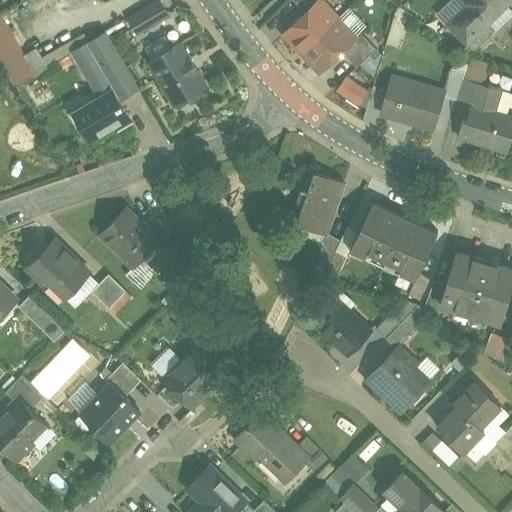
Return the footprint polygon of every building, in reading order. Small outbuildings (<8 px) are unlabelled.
[(162,0),(131,19),(139,32),(170,14),(162,0)] [(320,0),(308,12),(285,34),(303,52),(340,17),(323,0),(320,0)] [(295,0),(308,12),(320,0),(295,0)] [(511,0),(465,0),(469,3),(448,23),(467,43),(489,22),(511,0)] [(511,14),(496,29),(490,35),(503,49),(511,39),(511,14)] [(39,75),(3,16),(0,18),(0,56),(18,87),(39,75)] [(340,17),(303,52),(321,71),(343,50),(358,36),(357,35),(340,17)] [(489,22),(467,43),(474,50),(490,35),(496,29),(489,22)] [(362,31),(357,35),(358,36),(343,50),(359,66),(378,48),(362,31)] [(107,33),(75,52),(99,91),(112,84),(121,99),(139,88),(107,33)] [(181,44),(152,61),(178,104),(207,86),(197,71),(199,70),(192,59),(191,60),(181,44)] [(453,68),(446,90),(447,90),(445,95),(458,99),(465,79),(467,72),(453,68)] [(394,75),(382,113),(435,129),(445,95),(447,90),(446,90),(394,75)] [(357,102),(362,84),(336,77),(331,96),(357,102)] [(479,83),(465,79),(458,99),(473,104),(479,83)] [(502,90),(479,83),(473,104),(468,119),(465,118),(460,137),(461,137),(462,135),(485,142),(485,145),(509,152),(511,142),(511,115),(496,110),(502,90)] [(112,84),(99,91),(105,101),(94,107),(93,106),(77,115),(92,141),(94,140),(93,140),(116,126),(119,131),(121,130),(119,127),(132,120),(124,106),(125,105),(121,99),(112,84)] [(345,182),(311,170),(293,220),(295,215),(312,221),(310,226),(327,232),(345,182)] [(374,200),(352,247),(354,248),(357,243),(370,249),(368,255),(400,271),(403,265),(416,272),(414,277),(417,278),(420,271),(439,231),(374,200)] [(127,207),(100,235),(134,267),(161,240),(127,207)] [(91,272),(56,237),(27,267),(48,287),(52,283),(66,297),(91,272)] [(338,247),(323,239),(310,265),(324,273),(336,250),(338,247)] [(197,277),(181,246),(164,255),(181,286),(197,277)] [(336,250),(324,273),(338,278),(349,256),(336,250)] [(500,262),(475,254),(474,256),(457,250),(441,302),(501,320),(511,284),(511,267),(499,264),(500,262)] [(431,276),(420,271),(417,278),(410,294),(421,299),(431,276)] [(110,274),(93,291),(110,307),(126,290),(110,274)] [(18,301),(0,283),(0,310),(2,309),(6,313),(18,301)] [(55,318),(31,295),(21,306),(44,329),(55,318)] [(346,301),(323,324),(350,351),(373,328),(346,301)] [(406,317),(398,325),(409,336),(432,312),(424,306),(419,304),(406,317)] [(397,307),(378,327),(388,336),(398,325),(406,317),(397,307)] [(221,335),(195,309),(177,327),(199,348),(203,352),(221,335)] [(398,346),(369,376),(380,386),(385,381),(407,403),(402,408),(403,409),(443,368),(442,367),(427,382),(415,370),(419,366),(398,346)] [(199,348),(165,381),(172,388),(172,394),(179,401),(185,401),(192,408),(225,374),(203,352),(199,348)] [(140,381),(123,364),(107,381),(111,385),(112,384),(125,396),(140,381)] [(46,396),(23,374),(6,392),(17,402),(22,396),(30,404),(41,393),(45,397),(46,396)] [(502,404),(476,379),(455,402),(458,405),(481,427),(482,425),(502,404)] [(111,385),(83,414),(111,442),(126,426),(125,425),(139,411),(140,412),(141,411),(125,396),(112,384),(111,385)] [(17,402),(0,419),(0,442),(18,459),(35,441),(31,437),(46,422),(50,426),(51,424),(30,404),(22,396),(17,402)] [(458,405),(438,426),(464,450),(486,428),(482,425),(481,427),(458,405)] [(298,447),(262,412),(237,438),(258,459),(262,454),(288,480),(308,459),(309,458),(298,447)] [(511,459),(511,442),(504,434),(495,443),(511,459)] [(330,458),(308,436),(298,447),(309,458),(308,459),(319,469),(330,458)] [(511,459),(495,443),(486,453),(503,469),(511,459)] [(350,453),(319,479),(332,494),(363,469),(350,453)] [(235,511),(245,502),(210,467),(189,488),(202,501),(190,511),(235,511)] [(404,471),(387,489),(404,506),(397,511),(446,511),(445,511),(404,471)] [(354,485),(342,497),(346,501),(356,511),(374,511),(378,509),(378,508),(354,485)] [(279,511),(266,499),(254,511),(255,511),(279,511)] [(356,511),(346,501),(336,511),(356,511)] [(463,511),(453,502),(445,511),(446,511),(463,511)]
